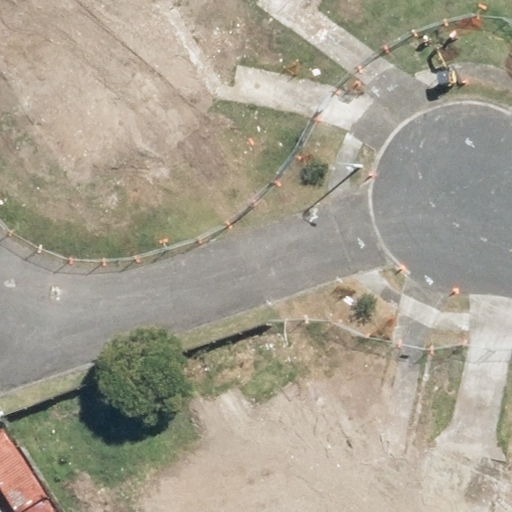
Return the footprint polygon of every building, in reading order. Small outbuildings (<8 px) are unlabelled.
[(80,0),(21,0),(0,14),(0,54),(81,179),(230,82),(178,2),(111,46),(80,0)] [(319,511),(385,467),(318,370),(146,488),(162,511),(319,511)] [(25,424),(0,438),(0,452),(34,510),(65,492),(25,424)] [(429,444),(421,511),(504,511),(511,454),(429,444)] [(74,511),(67,500),(48,511),(74,511)] [(0,511),(13,511),(6,502),(0,507),(0,511)]
